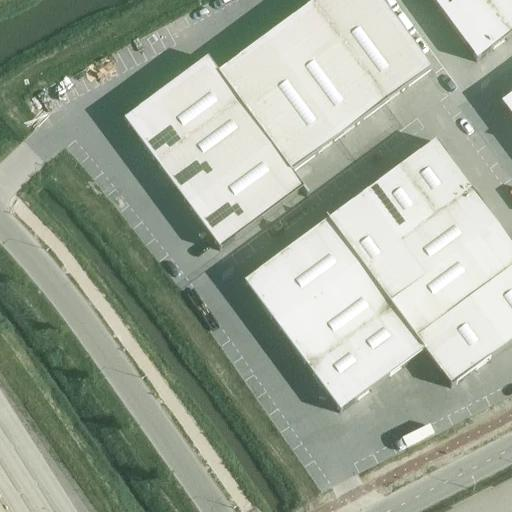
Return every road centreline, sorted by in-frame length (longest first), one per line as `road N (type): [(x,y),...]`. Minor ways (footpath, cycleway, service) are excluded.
road 1 (tertiary): [(0,228),(214,511)]
road 2 (unknown): [(0,307),(139,511)]
road 3 (tertiary): [(389,511),(511,450)]
